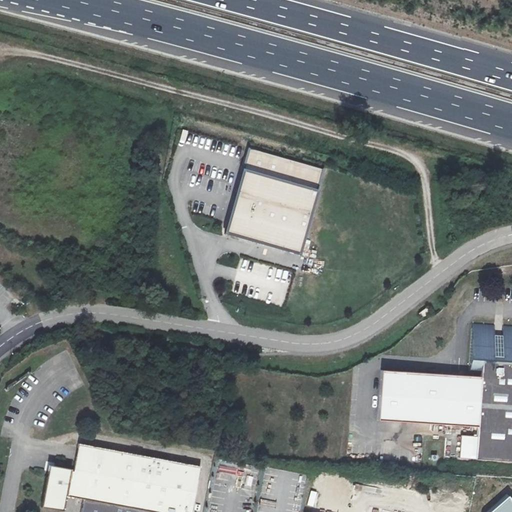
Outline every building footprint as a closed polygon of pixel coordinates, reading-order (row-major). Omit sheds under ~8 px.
[(226,235),(300,255),(323,171),(249,151),(226,235)] [(477,427),(475,459),(511,461),(511,331),(502,331),(502,336),(494,336),(494,330),(472,329),(469,372),(481,373),(481,377),(477,427)] [(481,377),(383,371),(379,421),(477,427),(481,377)] [(50,472),(47,471),(40,507),(63,511),(66,496),(83,499),(80,511),(191,511),(200,466),(78,444),(73,471),(71,471),(71,468),(55,466),(54,469),(52,470),(50,472)] [(486,511),(511,511),(511,500),(507,494),(486,511)]
